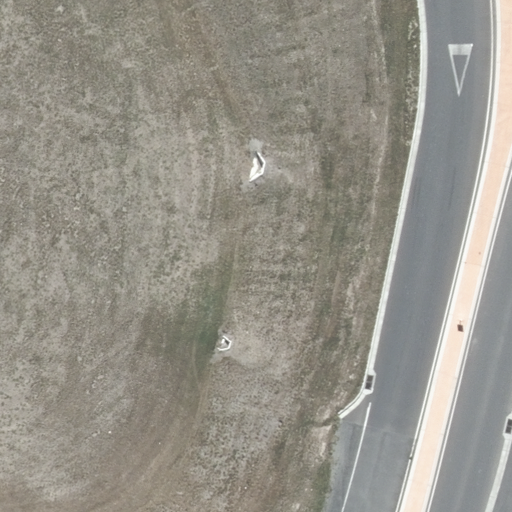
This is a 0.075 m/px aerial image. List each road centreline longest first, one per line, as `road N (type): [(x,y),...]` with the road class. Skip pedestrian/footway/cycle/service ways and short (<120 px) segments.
road 1 (secondary): [(372,511),(444,204),(464,66),(460,0)]
road 2 (secondary): [(511,287),(453,511)]
